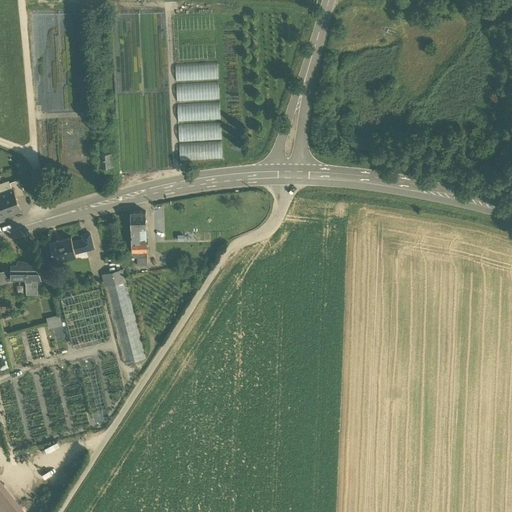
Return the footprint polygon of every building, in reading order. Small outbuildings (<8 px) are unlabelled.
[(178,82),(219,80),(218,63),(177,65),(178,82)] [(177,102),(218,101),(217,84),(177,86),(177,102)] [(179,122),(220,120),(219,104),(178,105),(179,122)] [(181,142),(221,140),(221,124),(180,125),(181,142)] [(109,137),(97,138),(98,153),(112,152),(112,143),(110,143),(109,137)] [(182,161),(222,159),(222,143),(181,144),(182,161)] [(112,152),(98,153),(99,167),(113,166),(112,152)] [(18,179),(9,182),(12,190),(13,189),(15,197),(24,194),(18,179)] [(12,190),(0,194),(0,195),(7,215),(20,210),(15,197),(13,189),(12,190)] [(146,211),(131,212),(131,228),(139,228),(146,228),(146,211)] [(139,228),(131,228),(131,242),(140,242),(139,228)] [(90,233),(82,234),(83,238),(86,250),(93,248),(90,233)] [(71,237),(49,242),(54,259),(67,256),(67,257),(75,255),(75,252),(72,241),(71,237)] [(83,238),(72,241),(75,252),(86,250),(83,238)] [(140,242),(131,242),(132,251),(138,251),(147,251),(146,242),(140,242)] [(122,246),(108,249),(109,255),(123,252),(122,246)] [(18,261),(17,264),(12,264),(11,270),(11,279),(25,279),(26,294),(37,294),(37,279),(41,279),(39,272),(42,272),(40,264),(30,264),(28,263),(25,261),(21,261),(20,261),(18,261)] [(123,268),(101,274),(124,363),(146,358),(125,277),(125,276),(123,268)] [(11,270),(0,271),(0,283),(11,281),(11,279),(11,270)] [(57,312),(43,316),(47,327),(60,323),(57,312)] [(26,511),(0,479),(0,511),(26,511)]
